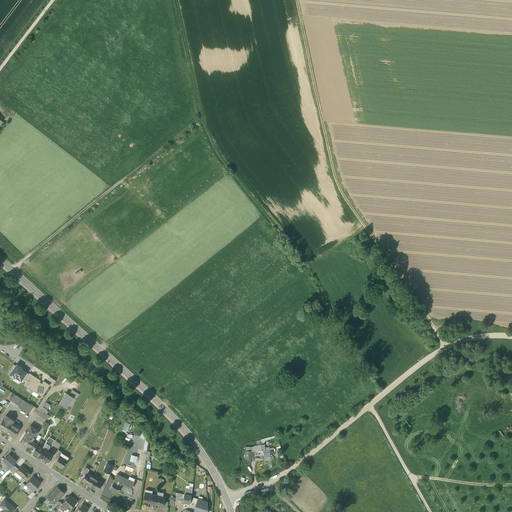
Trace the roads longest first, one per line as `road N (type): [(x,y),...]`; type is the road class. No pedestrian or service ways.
road 1 (track): [(296,0),(337,186),(446,346)]
road 2 (secondary): [(228,500),(161,403),(0,259)]
road 3 (unclassified): [(511,337),(446,346),(311,454),(228,500)]
road 4 (track): [(12,271),(200,122)]
road 5 (track): [(370,406),(429,511)]
